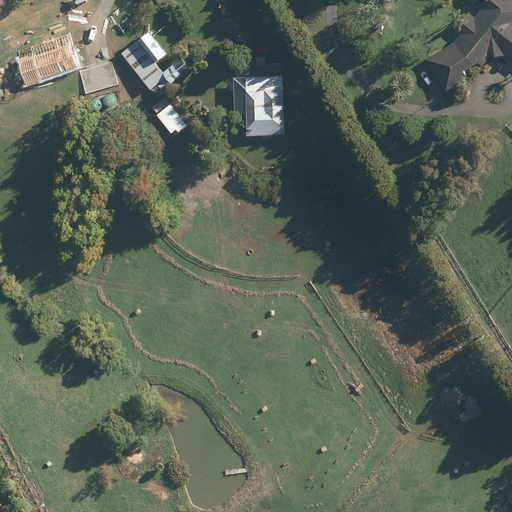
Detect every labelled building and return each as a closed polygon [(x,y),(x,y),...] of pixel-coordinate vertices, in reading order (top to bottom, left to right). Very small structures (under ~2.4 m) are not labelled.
[(511,0),(464,0),(477,11),(472,17),(466,12),(451,30),(457,35),(452,42),(423,59),(443,93),(487,61),(499,58),(511,67),(511,0)] [(138,39),(155,61),(164,54),(147,32),(138,39)] [(179,57),(159,74),(169,85),(189,68),(179,57)] [(279,76),(242,78),(243,137),(283,135),(282,131),(280,129),(279,76)] [(176,98),(154,115),(168,134),(174,130),(176,133),(192,120),(190,117),(176,98)]
